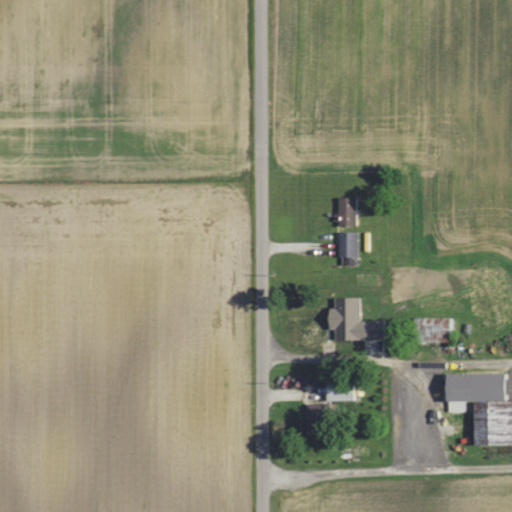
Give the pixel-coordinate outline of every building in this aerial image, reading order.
[(356,224),(355,196),(337,196),(338,224),(356,224)] [(356,231),(338,231),(337,256),(356,256),(356,231)] [(334,339),(381,338),(381,319),(359,319),(359,296),(333,296),(333,306),(326,306),(326,328),(334,328),(334,339)] [(451,316),(411,317),(412,341),(446,341),(446,332),(452,332),(451,316)] [(511,443),(511,400),(508,400),(507,372),(442,373),(443,401),(448,401),(448,411),(464,411),(464,400),(471,400),(472,427),(472,444),(511,443)] [(351,398),(349,384),(322,388),(325,402),(351,398)] [(306,421),(326,420),(326,402),(305,403),(306,421)]
